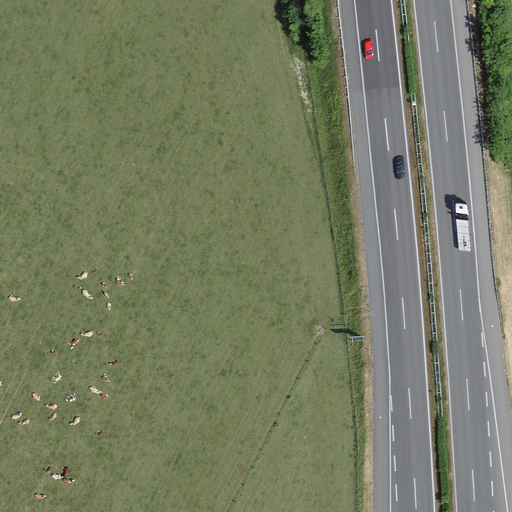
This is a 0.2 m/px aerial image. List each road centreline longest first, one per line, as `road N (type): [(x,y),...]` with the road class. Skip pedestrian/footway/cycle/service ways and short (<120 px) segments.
road 1 (motorway): [(372,0),(416,511)]
road 2 (motorway): [(474,511),(432,0)]
